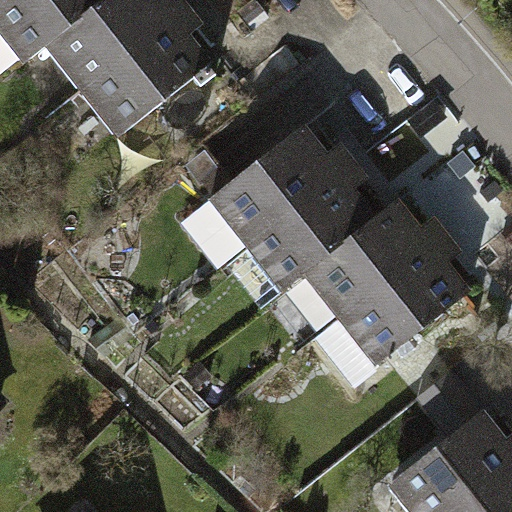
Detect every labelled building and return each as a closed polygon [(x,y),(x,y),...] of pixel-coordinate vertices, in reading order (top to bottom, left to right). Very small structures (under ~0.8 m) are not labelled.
[(0,0),(0,35),(26,69),(49,51),(116,0),(0,0)] [(177,0),(168,7),(163,0),(116,0),(49,51),(121,144),(218,70),(196,42),(211,31),(187,0),(177,0)] [(332,163),(309,134),(213,207),(285,300),(308,282),(381,226),(360,199),(375,187),(347,151),(332,163)] [(427,238),(404,209),(381,226),(308,282),(379,375),(476,301),(455,274),(470,262),(442,226),(427,238)] [(476,406),(453,376),(422,399),(444,429),(476,406)] [(511,511),(511,442),(509,445),(486,416),(390,490),(407,511),(511,511)]
